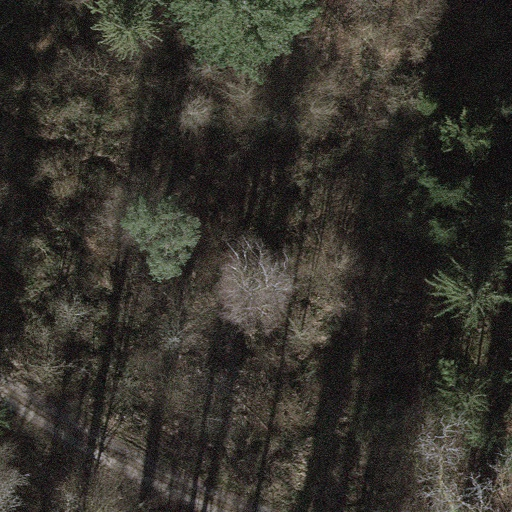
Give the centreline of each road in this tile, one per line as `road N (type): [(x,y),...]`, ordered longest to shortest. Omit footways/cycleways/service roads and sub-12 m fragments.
road 1 (track): [(330,511),(395,121),(384,0)]
road 2 (track): [(250,511),(112,455),(0,381)]
